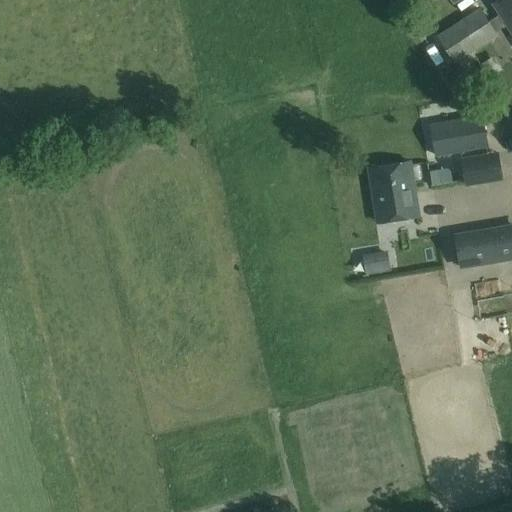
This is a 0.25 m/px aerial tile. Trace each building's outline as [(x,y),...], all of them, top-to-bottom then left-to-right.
[(511,0),(499,0),(494,4),(493,4),(500,15),(489,23),(480,10),(438,37),(455,62),(497,35),(495,33),(507,25),(511,32),(511,0)] [(482,115),(430,124),(436,155),(487,146),(482,115)] [(466,184),(490,180),(502,178),(498,153),(462,159),(466,184)] [(410,162),(369,168),(377,223),(418,216),(410,162)] [(461,266),(499,260),(511,257),(511,225),(455,234),(461,266)] [(367,271),(388,266),(385,253),(364,258),(367,271)] [(501,360),(500,343),(511,342),(511,304),(479,306),(483,361),(501,360)]
